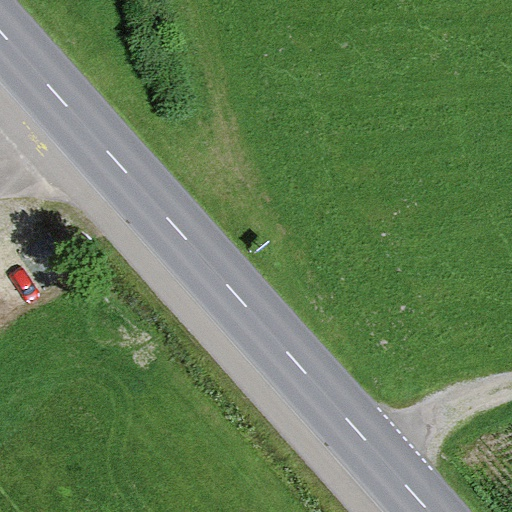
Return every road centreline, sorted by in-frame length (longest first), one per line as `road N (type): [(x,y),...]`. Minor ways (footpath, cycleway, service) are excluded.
road 1 (secondary): [(0,35),(417,511)]
road 2 (track): [(511,401),(452,417),(375,463)]
